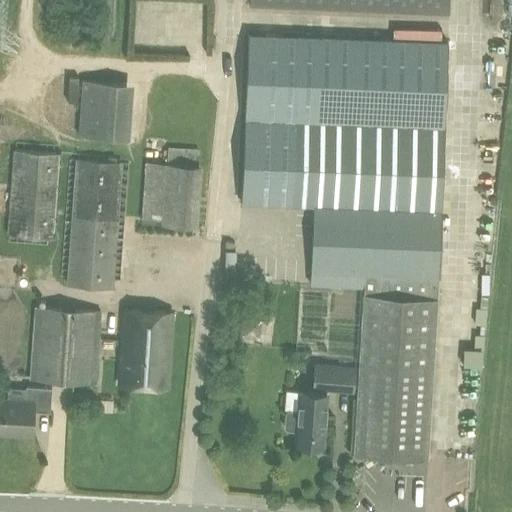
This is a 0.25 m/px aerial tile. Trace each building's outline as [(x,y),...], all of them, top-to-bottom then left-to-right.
[(449,0),(247,0),(247,3),(449,12),(449,0)] [(363,274),(438,278),(438,276),(448,41),(246,33),(239,202),(312,205),(309,284),(363,286),(363,274)] [(171,77),(161,78),(162,94),(171,94),(171,77)] [(116,138),(120,83),(82,80),(78,135),(116,138)] [(168,147),(166,163),(199,165),(199,149),(168,147)] [(8,235),(49,237),(55,152),(14,149),(8,235)] [(76,157),(67,285),(113,288),(123,162),(76,157)] [(199,165),(166,163),(145,161),(141,222),(198,227),(203,165),(199,165)] [(168,230),(167,256),(192,257),(193,230),(168,230)] [(151,262),(152,232),(142,232),(141,262),(151,262)] [(152,264),(164,264),(165,233),(153,232),(152,264)] [(437,298),(438,278),(363,274),(363,286),(362,294),(437,298)] [(429,456),(437,298),(362,294),(356,453),(429,456)] [(36,305),(30,379),(96,385),(102,311),(36,305)] [(124,309),(118,385),(168,388),(173,312),(124,309)] [(262,316),(241,314),(240,337),(260,338),(262,316)] [(458,361),(476,361),(477,343),(458,343),(458,361)] [(1,360),(14,361),(14,346),(1,346),(1,360)] [(354,393),(357,366),(314,362),(312,389),(325,390),(354,393)] [(280,403),(291,403),(292,385),(281,384),(280,403)] [(26,386),(26,387),(25,400),(6,399),(0,398),(0,431),(32,433),(33,411),(50,412),(52,388),(26,386)] [(325,390),(312,389),(299,388),(297,410),(289,409),(284,413),(283,426),(287,430),(297,431),(296,443),(322,445),(327,400),(324,400),(325,390)]
